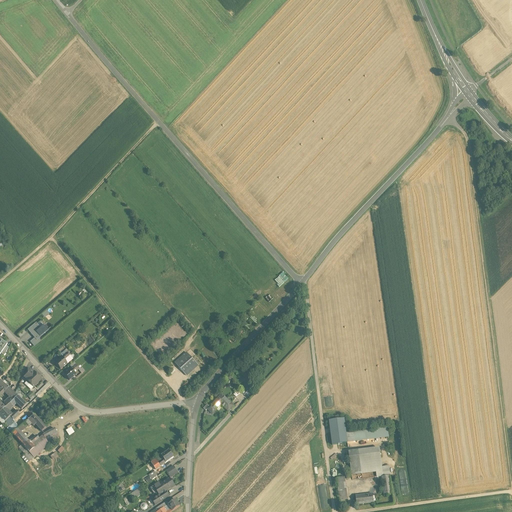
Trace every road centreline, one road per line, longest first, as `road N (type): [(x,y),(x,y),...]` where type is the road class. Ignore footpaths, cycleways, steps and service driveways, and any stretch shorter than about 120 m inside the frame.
road 1 (unclassified): [(301,282),(66,13)]
road 2 (track): [(511,482),(479,219)]
road 3 (residential): [(197,400),(82,408),(0,321)]
road 4 (unclassified): [(447,118),(301,282)]
road 5 (track): [(157,121),(22,260)]
road 6 (track): [(350,511),(511,492)]
road 7 (unclassified): [(301,282),(197,400)]
road 8 (track): [(51,236),(139,349)]
